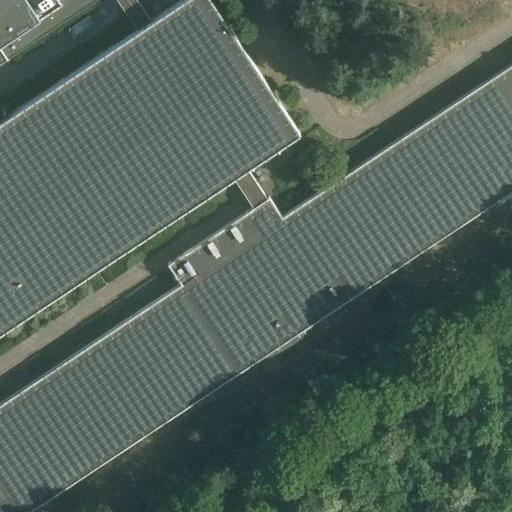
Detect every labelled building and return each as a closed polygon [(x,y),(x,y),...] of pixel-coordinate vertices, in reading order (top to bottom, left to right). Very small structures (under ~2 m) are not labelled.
[(117,0),(137,29),(0,119),(0,331),(233,176),(247,167),(300,132),(212,0),(180,0),(151,20),(137,0),(117,0)] [(0,0),(0,61),(92,0),(0,0)] [(267,197),(247,167),(233,176),(253,207),(168,263),(181,283),(0,403),(0,511),(27,511),(511,190),(511,63),(282,216),(269,196),(267,197)] [(318,377),(324,386),(331,381),(325,372),(318,377)] [(307,384),(312,393),(319,388),(314,379),(307,384)]
